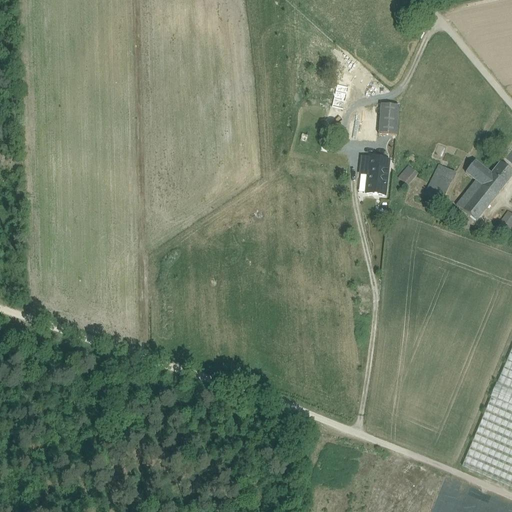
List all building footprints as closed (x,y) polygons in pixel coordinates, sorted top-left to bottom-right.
[(360,71),(352,83),(365,92),(373,79),(360,71)] [(341,74),(337,89),(327,125),(338,128),(352,77),(341,74)] [(399,106),(381,105),(379,135),(396,136),(399,106)] [(378,116),(360,114),(358,140),(376,141),(378,116)] [(359,123),(351,123),(350,139),(358,140),(359,123)] [(334,141),(324,139),(321,151),(331,154),(334,141)] [(388,161),(363,158),(361,175),(369,176),(369,175),(386,177),(388,161)] [(491,174),(475,161),(466,173),(476,181),(456,206),(477,222),(505,186),(491,174)] [(511,177),(511,171),(500,162),(491,174),(505,186),(511,177)] [(456,174),(439,165),(425,195),(442,203),(456,174)] [(408,176),(403,182),(407,186),(418,174),(409,166),(404,172),(408,176)] [(386,177),(369,175),(369,176),(367,194),(384,196),(386,177)] [(511,214),(508,212),(498,226),(507,233),(511,226),(511,214)] [(367,316),(365,292),(354,293),(357,317),(367,316)] [(511,351),(498,385),(497,385),(491,398),(492,399),(462,467),(511,488),(511,351)]
